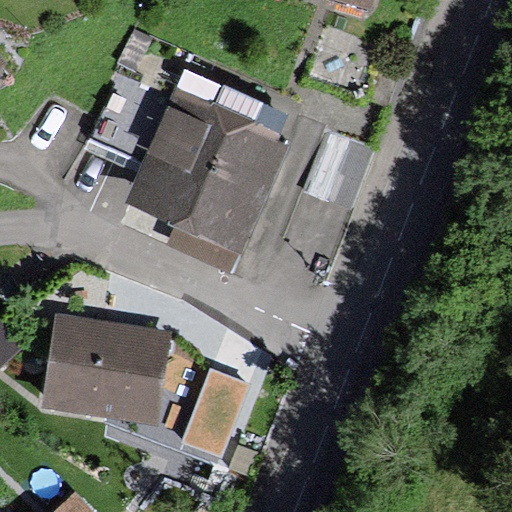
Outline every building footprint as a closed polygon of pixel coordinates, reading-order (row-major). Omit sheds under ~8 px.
[(373,0),(332,0),(371,11),(373,0)] [(0,53),(0,70),(8,65),(0,53)] [(175,86),(170,98),(120,76),(91,140),(141,162),(124,201),(175,224),(166,244),(229,272),(238,252),(244,255),(291,149),(275,142),(288,114),(223,85),(215,103),(175,86)] [(373,150),(325,131),(301,193),(350,211),(373,150)] [(0,320),(0,368),(24,346),(0,320)] [(167,337),(98,327),(97,337),(56,331),(46,398),(155,415),(167,337)] [(93,511),(75,491),(51,511),(93,511)]
